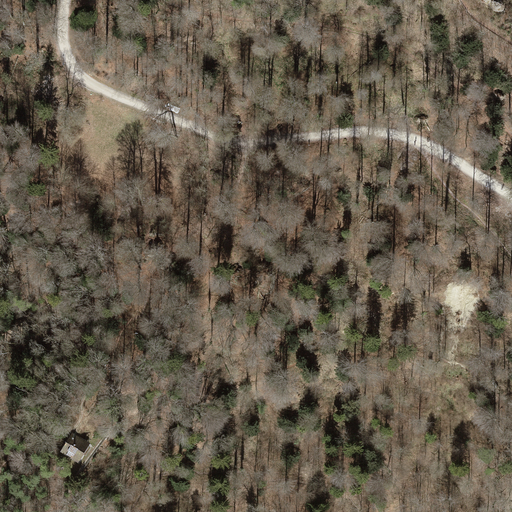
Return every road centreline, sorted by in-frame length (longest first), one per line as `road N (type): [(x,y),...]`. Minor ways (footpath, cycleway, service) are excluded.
road 1 (track): [(511,193),(423,143),(388,133),(231,142),(114,94),(78,78),(70,64),(64,0)]
road 2 (motorway): [(511,499),(0,395)]
road 3 (motorway): [(0,482),(147,511)]
